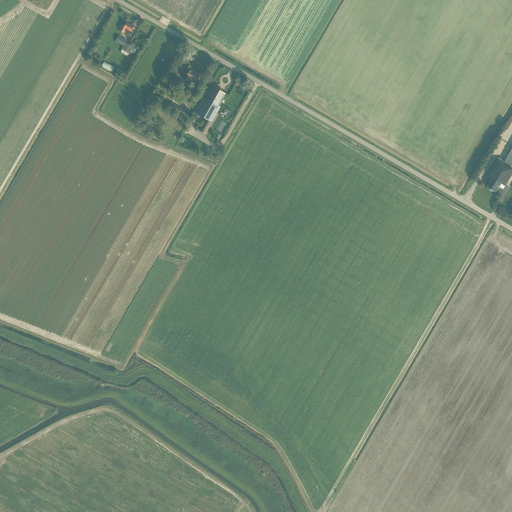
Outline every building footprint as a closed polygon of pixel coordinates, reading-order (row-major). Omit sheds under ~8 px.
[(133,28),(134,27),(127,23),(125,26),(123,25),(119,31),(124,34),(126,30),(131,32),(132,30),(132,31),(133,29),(133,28)] [(118,35),(115,41),(120,45),(124,46),(120,52),(127,56),(128,54),(129,54),(131,52),(133,48),(134,47),(126,43),(127,41),(118,35)] [(125,73),(104,62),(101,67),(112,73),(113,72),(122,77),(125,73)] [(201,82),(197,80),(200,75),(191,70),(186,78),(195,83),(194,86),(197,88),(201,82)] [(205,98),(196,114),(212,123),(221,107),(219,106),(218,106),(225,94),(214,88),(208,100),(208,99),(205,98)] [(173,99),(181,103),(183,99),(178,96),(179,96),(175,94),(173,99)] [(185,111),(171,103),(168,108),(182,116),(185,111)] [(206,121),(200,131),(205,134),(211,124),(206,121)] [(511,147),(504,162),(497,158),(487,176),(491,178),(486,187),(489,189),(489,190),(492,191),(493,191),(496,193),(501,184),(505,187),(511,174),(511,147)]
